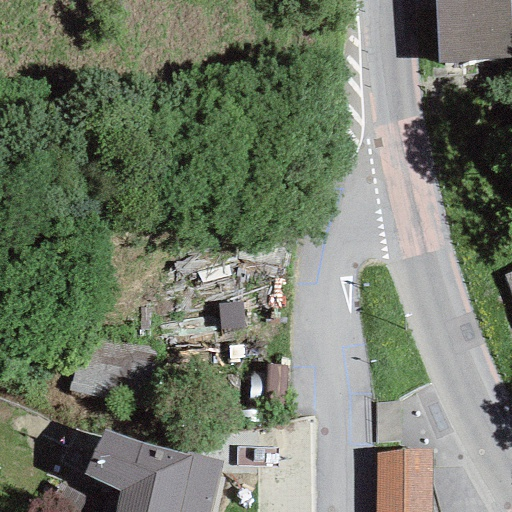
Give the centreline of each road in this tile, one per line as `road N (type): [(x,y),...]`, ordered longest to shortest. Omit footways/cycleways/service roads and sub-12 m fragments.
road 1 (residential): [(331,511),(336,273),(357,219),(403,176)]
road 2 (tertiary): [(403,176),(440,322),(511,475)]
road 3 (tertiary): [(382,0),(403,176)]
